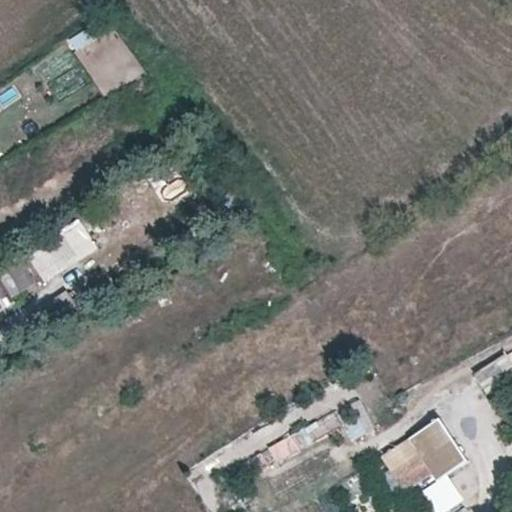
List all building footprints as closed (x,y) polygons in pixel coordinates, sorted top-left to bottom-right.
[(136,215),(122,192),(0,266),(0,311),(17,302),(11,292),(136,215)] [(350,274),(345,266),(316,283),(331,308),(353,294),(343,278),(350,274)] [(341,408),(353,437),(374,430),(363,400),(341,408)] [(465,461),(438,418),(380,457),(398,486),(412,477),(409,473),(422,463),(434,480),(437,477),(465,461)] [(300,430),(269,444),(276,461),(308,448),(300,430)]
